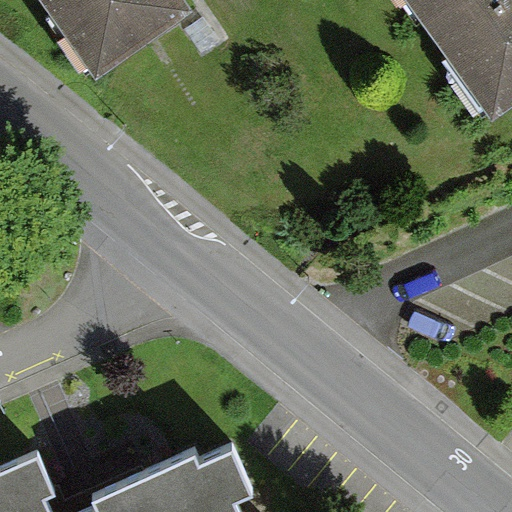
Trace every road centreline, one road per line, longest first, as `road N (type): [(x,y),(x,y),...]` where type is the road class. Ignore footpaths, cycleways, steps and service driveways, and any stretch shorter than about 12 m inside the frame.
road 1 (residential): [(172,245),(500,511)]
road 2 (residential): [(0,101),(172,245)]
road 3 (residential): [(0,362),(99,320),(172,245)]
